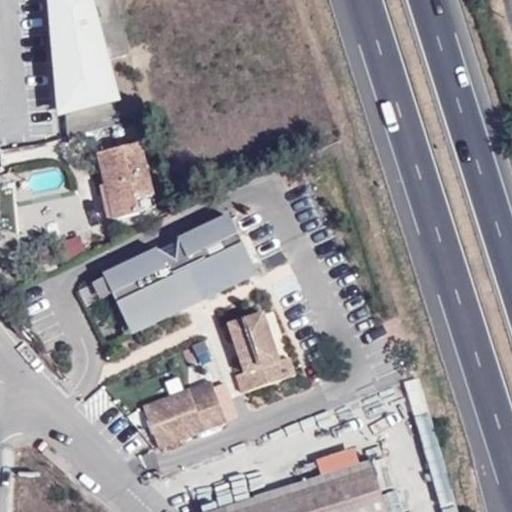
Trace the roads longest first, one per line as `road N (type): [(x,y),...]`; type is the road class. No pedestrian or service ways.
road 1 (motorway): [(364,0),(511,466)]
road 2 (motorway): [(511,262),(428,0)]
